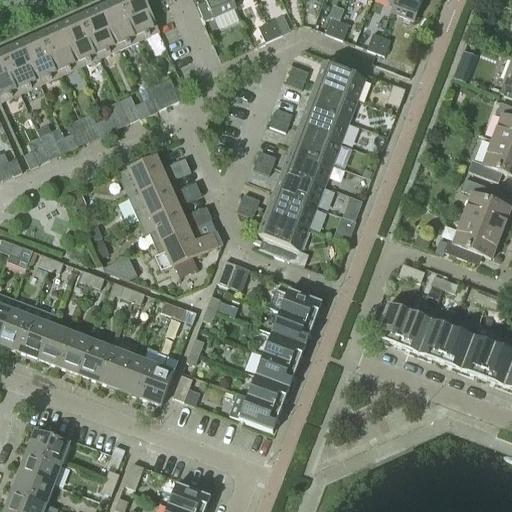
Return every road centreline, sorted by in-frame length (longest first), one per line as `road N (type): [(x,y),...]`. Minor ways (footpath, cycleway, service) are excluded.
road 1 (residential): [(14,385),(252,474),(238,511)]
road 2 (residential): [(351,358),(389,247),(511,291)]
road 3 (residential): [(0,202),(190,124)]
road 4 (residential): [(218,211),(280,50)]
road 5 (residential): [(351,358),(511,422)]
road 6 (residential): [(312,284),(232,250),(218,211)]
